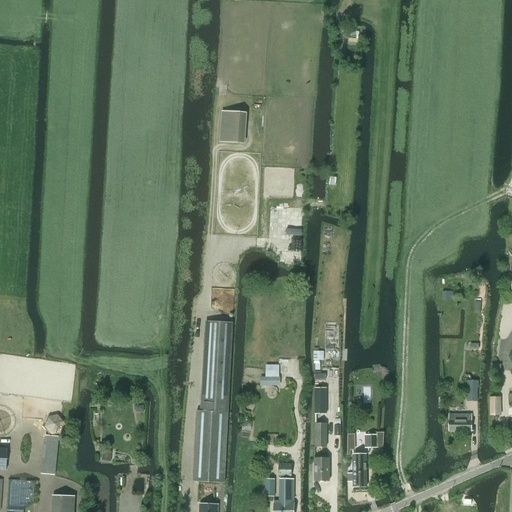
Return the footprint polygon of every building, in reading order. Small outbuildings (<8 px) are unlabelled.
[(245,144),(246,113),(221,112),(220,142),(245,144)] [(197,411),(193,482),(224,483),(233,323),(207,321),(203,411),(197,411)] [(265,377),(260,377),(260,386),(274,386),(274,377),(265,377)] [(467,401),(477,401),(477,381),(467,381),(467,401)] [(490,414),(500,414),(500,397),(490,397),(490,414)] [(47,417),(45,426),(52,434),(62,431),(64,422),(57,414),(47,417)] [(449,430),(471,430),(471,414),(449,414),(449,430)] [(327,423),(314,423),(314,425),(315,447),(325,447),(327,447),(327,423)] [(382,432),(368,432),(368,435),(369,448),(378,448),(381,448),(383,448),(384,432),(382,432)] [(348,434),(347,455),(348,455),(350,455),(350,450),(355,450),(355,434),(349,434),(348,434)] [(55,475),(59,437),(44,435),(41,474),(55,475)] [(102,453),(102,461),(111,461),(112,454),(102,453)] [(352,474),(348,474),(347,474),(348,482),(353,482),(353,487),(366,487),(365,455),(352,455),(352,474)] [(313,459),(313,481),(329,481),(329,459),(313,459)] [(265,479),(265,496),(274,496),(275,479),(265,479)] [(274,502),(274,511),(293,511),(294,504),(293,504),(293,480),(291,480),(289,480),(280,480),(279,502),(274,502)] [(70,511),(71,496),(53,495),(51,511),(70,511)]
